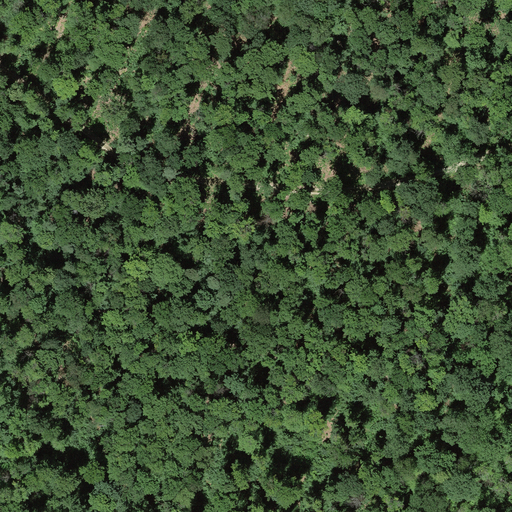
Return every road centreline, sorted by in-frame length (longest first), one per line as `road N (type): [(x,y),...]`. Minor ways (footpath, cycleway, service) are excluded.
road 1 (track): [(511,142),(366,187),(168,175),(100,147),(0,63)]
road 2 (track): [(0,265),(159,329),(372,372),(511,384)]
road 3 (track): [(138,511),(123,475),(0,298)]
